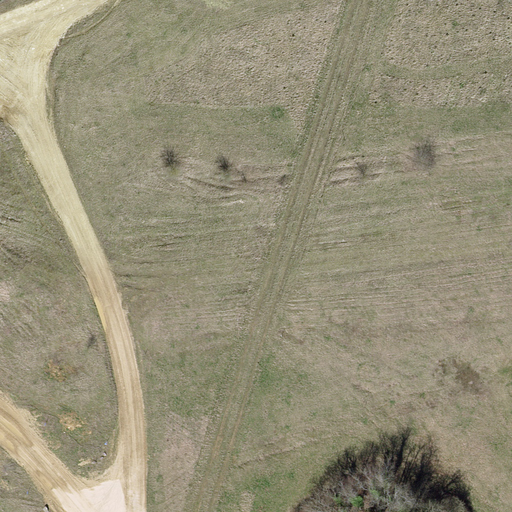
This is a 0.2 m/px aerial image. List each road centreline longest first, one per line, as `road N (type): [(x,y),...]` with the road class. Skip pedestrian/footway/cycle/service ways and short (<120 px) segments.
road 1 (track): [(117,511),(127,484),(132,402),(110,306),(25,111),(0,27)]
road 2 (track): [(93,511),(0,421)]
